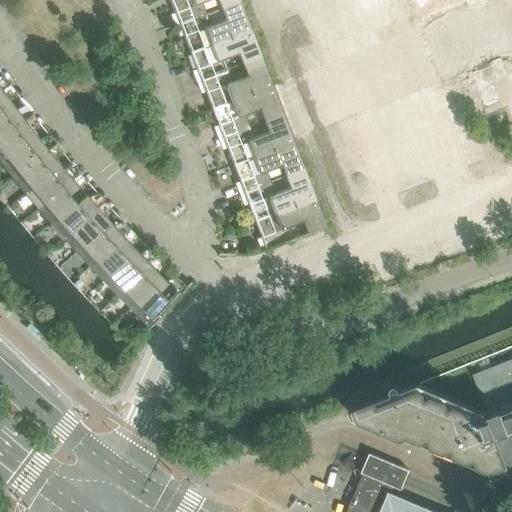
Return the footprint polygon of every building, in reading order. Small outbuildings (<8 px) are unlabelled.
[(240,1),(239,0),(169,0),(179,24),(240,1)] [(251,29),(240,1),(179,24),(190,52),(251,29)] [(262,57),(251,29),(190,52),(200,81),(262,57)] [(272,85),(262,57),(200,81),(211,109),(272,85)] [(283,113),(272,85),(211,109),(222,137),(283,113)] [(0,138),(19,123),(7,108),(0,113),(0,138)] [(294,141),(283,113),(222,137),(233,165),(294,141)] [(0,161),(1,162),(31,139),(29,136),(19,123),(0,138),(0,161)] [(13,177),(42,153),(31,139),(1,162),(13,177)] [(304,169),(294,141),(233,165),(243,193),(304,169)] [(26,193),(55,168),(42,153),(13,177),(26,193)] [(38,207),(67,183),(61,176),(55,168),(26,193),(38,207)] [(315,197),(304,169),(243,193),(254,221),(315,197)] [(51,222),(79,198),(67,183),(38,207),(51,222)] [(326,226),(315,197),(254,221),(265,250),(326,226)] [(64,237),(92,212),(79,198),(51,222),(64,237)] [(22,209),(16,202),(8,208),(14,215),(22,209)] [(77,252),(105,226),(94,215),(92,212),(64,237),(77,252)] [(90,266),(117,240),(105,226),(77,252),(90,266)] [(103,280),(130,254),(117,240),(90,266),(103,280)] [(117,294),(144,268),(130,254),(103,280),(117,294)] [(130,308),(157,281),(144,268),(117,294),(130,308)] [(149,327),(175,299),(157,281),(130,308),(149,327)] [(273,367),(267,353),(252,359),(258,374),(273,367)] [(511,359),(473,375),(487,412),(475,417),(473,412),(458,406),(452,408),(449,402),(435,396),(428,398),(426,392),(421,390),(382,405),(380,399),(351,411),(354,418),(403,439),(409,436),(503,477),(503,476),(501,471),(510,467),(510,468),(511,467),(511,359)] [(381,511),(392,486),(402,490),(405,481),(410,471),(370,454),(366,464),(362,473),(364,474),(347,511),(381,511)] [(435,511),(395,495),(387,511),(435,511)]
